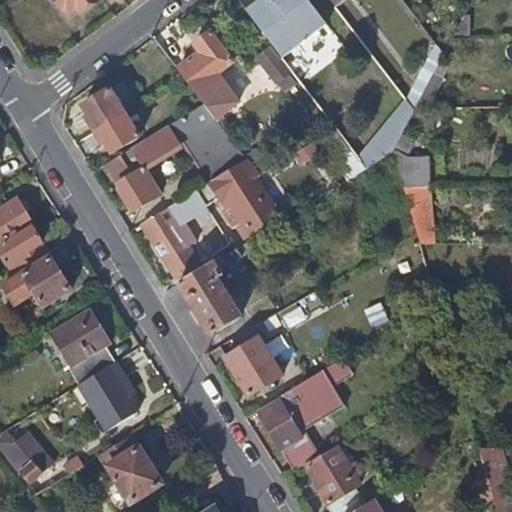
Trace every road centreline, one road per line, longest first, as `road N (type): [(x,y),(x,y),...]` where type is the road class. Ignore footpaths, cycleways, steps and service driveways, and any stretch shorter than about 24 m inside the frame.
road 1 (residential): [(275,511),(29,113)]
road 2 (residential): [(178,0),(29,113)]
